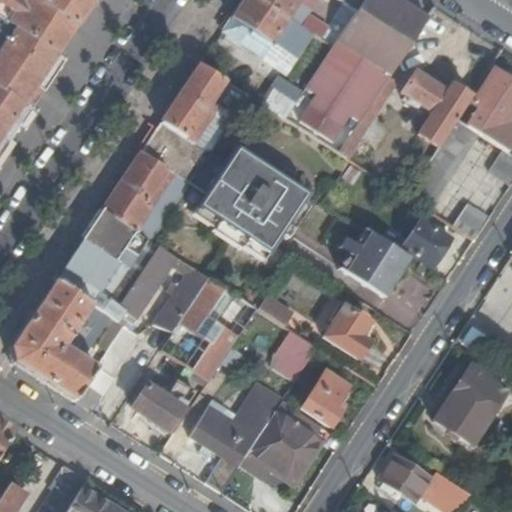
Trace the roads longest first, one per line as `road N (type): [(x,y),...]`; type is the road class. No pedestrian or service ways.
road 1 (residential): [(511,218),(319,511)]
road 2 (residential): [(168,0),(0,246)]
road 3 (unclassified): [(0,397),(180,511)]
